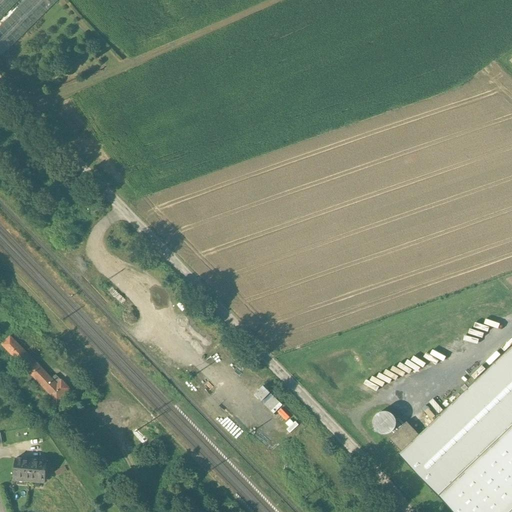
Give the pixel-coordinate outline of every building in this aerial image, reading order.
[(57,0),(26,0),(0,26),(0,18),(18,0),(0,0),(0,55),(2,57),(58,1),(57,0)] [(55,386),(9,337),(2,343),(57,402),(69,391),(60,381),(55,386)] [(511,349),(400,456),(438,496),(511,425),(511,349)] [(262,385),(253,394),(274,413),(282,404),(262,385)] [(396,421),(395,418),(393,415),(390,413),(387,412),(384,412),(380,412),(377,414),(375,416),(373,420),(373,423),(373,426),(375,429),(377,432),(380,434),(384,435),(387,434),(390,433),(393,431),(395,428),(396,425),(396,421)] [(419,435),(406,422),(389,439),(401,452),(419,435)] [(511,425),(438,496),(453,511),(510,511),(511,510),(511,425)] [(47,461),(15,459),(14,478),(24,479),(24,481),(35,482),(35,479),(45,480),(47,461)] [(64,466),(55,472),(58,476),(67,471),(64,466)]
